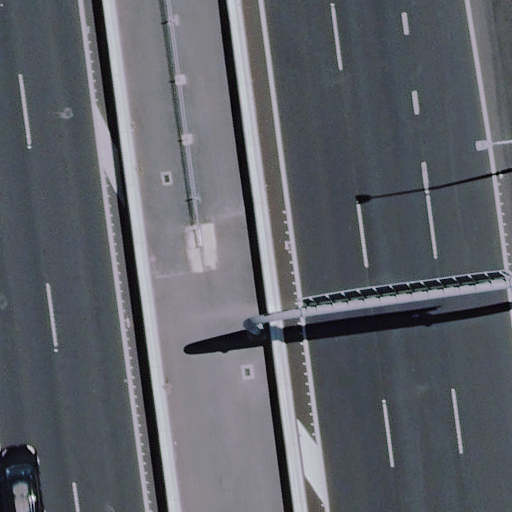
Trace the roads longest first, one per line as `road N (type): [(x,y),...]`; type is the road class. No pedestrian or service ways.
road 1 (motorway): [(83,511),(14,0)]
road 2 (motorway): [(325,0),(393,511)]
